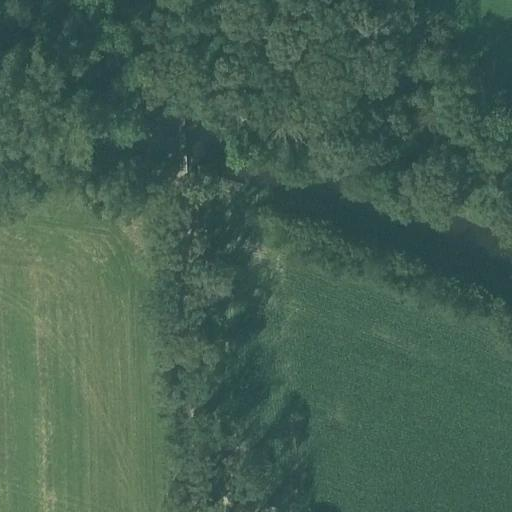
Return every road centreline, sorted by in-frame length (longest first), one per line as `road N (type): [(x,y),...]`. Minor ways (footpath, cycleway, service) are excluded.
road 1 (track): [(179,0),(190,511)]
road 2 (track): [(184,178),(511,301)]
road 3 (track): [(184,178),(0,148)]
